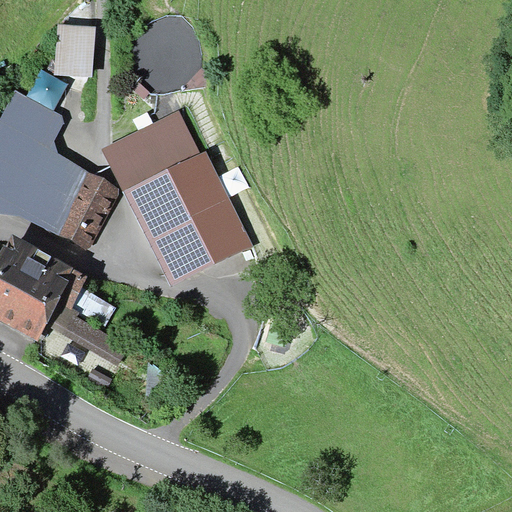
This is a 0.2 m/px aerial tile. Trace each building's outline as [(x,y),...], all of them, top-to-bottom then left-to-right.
[(65,36),(61,79),(94,81),(97,38),(65,36)] [(0,205),(11,211),(30,222),(34,216),(62,230),(61,234),(87,248),(117,194),(89,179),(85,186),(43,164),(32,158),(0,140),(0,205)] [(244,241),(202,160),(136,194),(178,275),(244,241)] [(14,244),(0,271),(0,317),(35,336),(55,300),(69,274),(14,244)] [(84,282),(69,274),(55,300),(70,309),(84,282)] [(165,374),(148,370),(146,398),(168,393),(169,382),(165,374)]
